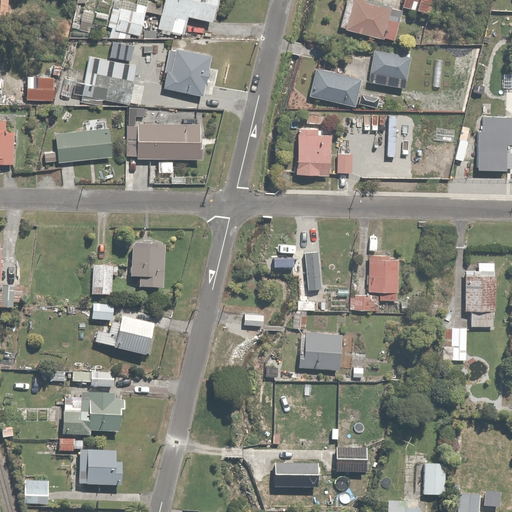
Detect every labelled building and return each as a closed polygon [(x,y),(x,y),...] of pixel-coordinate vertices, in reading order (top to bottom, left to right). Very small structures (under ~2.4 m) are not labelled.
[(10,0),(0,0),(0,15),(1,15),(2,17),(11,17),(10,0)] [(137,0),(136,4),(120,0),(116,0),(110,28),(113,29),(111,39),(131,38),(132,34),(141,36),(147,13),(161,16),(158,27),(188,34),(192,17),(217,23),(222,0),(137,0)] [(405,13),(363,0),(347,0),(340,27),(395,44),(405,13)] [(420,0),(418,12),(430,15),(433,0),(420,0)] [(97,11),(84,9),(81,29),(93,31),(97,11)] [(412,55),(376,50),(371,82),(407,88),(412,55)] [(213,59),(172,51),(164,88),(205,96),(213,59)] [(139,65),(91,54),(82,95),(85,95),(83,103),(104,108),(106,99),(130,105),(139,65)] [(444,59),(434,59),(433,87),(443,87),(444,59)] [(362,79),(317,67),(310,96),(354,108),(362,79)] [(511,74),(503,75),(503,87),(511,87),(511,74)] [(55,75),(28,75),(28,100),(55,101),(55,75)] [(363,93),(360,104),(379,108),(381,97),(363,93)] [(511,116),(486,115),(473,115),(473,127),(485,128),(485,131),(479,130),(478,169),(511,170),(511,116)] [(9,122),(0,121),(0,166),(15,167),(16,133),(9,133),(9,122)] [(202,124),(139,125),(139,158),(202,158),(202,133),(202,124)] [(324,128),(300,127),(299,176),(333,177),(334,138),(324,137),(324,128)] [(111,129),(57,133),(60,163),(62,163),(63,183),(75,182),(73,161),(113,158),(111,129)] [(57,150),(46,150),(46,162),(57,162),(57,150)] [(353,152),(340,151),(339,173),(353,174),(353,152)] [(165,246),(133,245),(132,279),(139,279),(139,290),(164,290),(165,246)] [(392,255),(370,255),(369,290),(382,291),(382,300),(404,300),(405,266),(400,266),(400,260),(392,259),(392,255)] [(480,268),(467,268),(467,312),(472,312),(472,326),(496,326),(496,262),(480,262),(480,268)] [(114,265),(93,264),(92,295),(112,296),(114,265)] [(0,293),(0,309),(24,310),(24,288),(4,287),(3,293),(0,293)] [(345,293),(329,292),(329,305),(345,306),(345,293)] [(378,295),(351,294),(351,309),(378,309),(378,295)] [(112,301),(93,301),(93,321),(112,321),(112,301)] [(265,311),(244,311),(244,324),(265,324),(265,311)] [(98,330),(94,342),(145,359),(155,328),(123,318),(120,325),(115,323),(111,335),(98,330)] [(469,328),(442,327),(442,350),(451,351),(451,366),(469,366),(469,328)] [(341,329),(307,329),(307,352),(301,352),(301,370),(341,370),(341,329)] [(365,364),(353,364),(353,378),(365,378),(365,364)] [(81,394),(81,397),(65,396),(64,423),(64,433),(91,435),(91,431),(119,433),(122,400),(117,400),(117,397),(81,394)] [(12,418),(0,420),(4,441),(15,438),(12,418)] [(75,451),(75,438),(60,438),(60,451),(75,451)] [(375,439),(351,440),(351,449),(339,449),(339,473),(366,472),(365,450),(375,449),(375,439)] [(117,450),(81,450),(81,484),(87,484),(87,486),(123,486),(124,465),(117,464),(117,450)] [(317,458),(275,458),(275,492),(285,492),(285,506),(305,506),(305,499),(324,500),(325,478),(317,478),(317,458)] [(447,465),(425,464),(424,496),(445,497),(447,465)] [(49,479),(26,479),(25,503),(49,504),(49,479)] [(499,491),(486,490),(485,508),(499,508),(499,491)] [(459,511),(496,511),(497,511),(478,511),(479,496),(460,495),(459,511)] [(406,503),(388,502),(387,511),(420,511),(421,511),(406,511),(406,503)]
